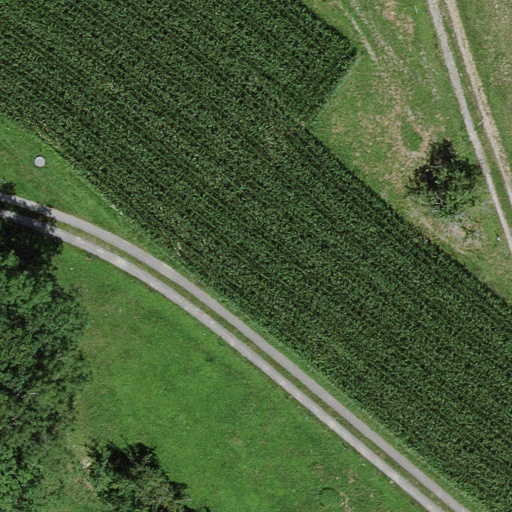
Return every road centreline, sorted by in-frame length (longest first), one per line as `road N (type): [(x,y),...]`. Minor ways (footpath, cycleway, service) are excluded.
road 1 (track): [(441,511),(290,377),(82,230),(0,205)]
road 2 (track): [(431,0),(511,246)]
